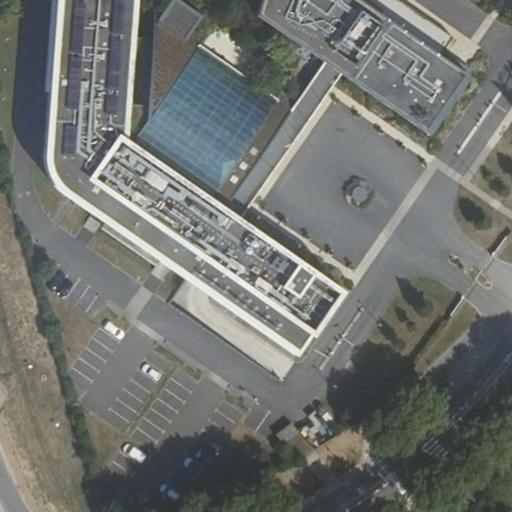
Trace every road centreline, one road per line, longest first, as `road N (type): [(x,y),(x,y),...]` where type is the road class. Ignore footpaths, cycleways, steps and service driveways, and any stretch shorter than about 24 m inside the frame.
road 1 (tertiary): [(336,511),(432,437),(511,354)]
road 2 (unknown): [(393,193),(336,162),(313,173),(301,191),(307,220),(322,236),(354,243),(373,234)]
